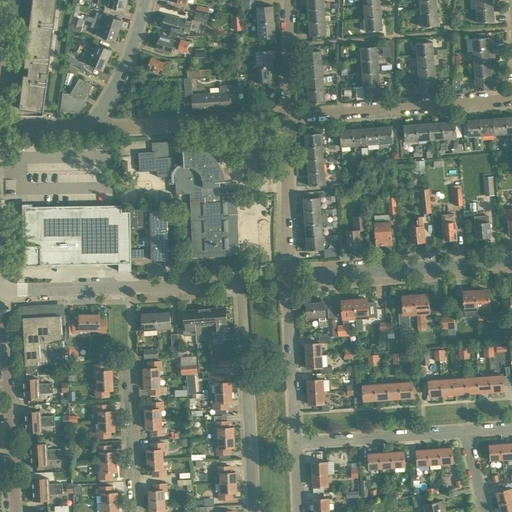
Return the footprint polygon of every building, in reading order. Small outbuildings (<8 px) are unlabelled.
[(24,75),(20,109),(44,112),(49,70),(57,0),(33,0),(25,68),(29,68),(28,75),(24,75)] [(127,0),(124,0),(105,0),(104,6),(124,11),(127,0)] [(169,0),(181,3),(180,7),(194,10),(196,0),(169,0)] [(324,8),(323,0),(306,0),(307,9),(324,8)] [(435,0),(431,0),(419,1),(420,14),(436,12),(435,0)] [(491,0),(475,0),(476,9),(492,8),(491,0)] [(255,9),(254,2),(241,3),(242,10),(255,9)] [(380,17),(379,4),(363,5),(364,18),(380,17)] [(258,23),(274,22),(273,6),(257,7),(258,23)] [(325,21),(324,8),(307,9),(308,22),(325,21)] [(492,8),(476,9),(477,22),(493,21),(492,8)] [(437,25),(436,12),(420,14),(421,27),(437,25)] [(195,13),(194,20),(207,23),(208,16),(195,13)] [(122,20),(107,16),(102,14),(100,20),(86,15),(85,20),(93,22),(104,26),(118,31),(122,20)] [(163,21),(162,25),(163,26),(163,27),(184,33),(184,31),(189,32),(192,22),(166,15),(164,21),(163,21)] [(73,16),(71,23),(80,25),(82,19),(73,16)] [(380,17),(364,18),(365,31),(381,30),(380,17)] [(326,34),(325,21),(308,22),(309,35),(326,34)] [(104,26),(93,22),(91,27),(97,29),(96,34),(100,37),(115,41),(118,31),(104,26)] [(274,22),(258,23),(260,39),(276,38),(274,22)] [(80,25),(71,23),(69,28),(80,31),(82,26),(80,25)] [(160,37),(158,42),(157,42),(156,45),(157,47),(156,48),(171,53),(172,48),(189,53),(191,47),(160,37)] [(472,51),(489,50),(488,37),(471,38),(472,51)] [(417,56),(433,55),(432,42),(415,43),(417,56)] [(97,44),(95,50),(86,47),(84,51),(107,61),(111,50),(97,44)] [(361,60),(377,59),(376,46),(359,47),(361,60)] [(257,68),(273,66),(272,50),(256,52),(257,68)] [(489,50),(472,51),(474,64),(490,63),(489,50)] [(84,51),(83,55),(91,59),(88,65),(102,71),(107,61),(84,51)] [(305,65),(321,64),(320,51),(304,52),(305,65)] [(434,67),(433,55),(417,56),(418,69),(434,67)] [(67,61),(77,66),(79,61),(70,56),(67,61)] [(151,58),(147,70),(161,75),(161,74),(170,74),(170,61),(165,61),(164,63),(151,58)] [(377,59),(361,60),(362,73),(378,72),(377,59)] [(491,76),(490,63),(474,64),(475,77),(491,76)] [(76,74),(79,69),(70,64),(67,70),(76,74)] [(321,64),(305,65),(306,78),(322,76),(321,64)] [(273,66),(257,68),(251,68),(252,74),(258,74),(258,83),(275,82),(273,66)] [(434,67),(418,69),(419,81),(435,80),(434,67)] [(378,72),(362,73),(363,86),(379,85),(378,72)] [(323,89),(322,76),(306,78),(307,90),(323,89)] [(491,76),(475,77),(476,90),(492,89),(491,76)] [(71,94),(62,93),(60,111),(69,112),(69,111),(76,111),(76,110),(80,111),(85,102),(87,102),(88,99),(86,98),(93,86),(88,84),(88,83),(86,82),(80,78),(71,94)] [(144,86),(138,86),(138,99),(145,99),(145,104),(161,104),(161,108),(170,108),(170,86),(161,86),(161,79),(144,79),(144,86)] [(435,80),(419,81),(420,95),(436,93),(435,80)] [(220,94),(211,94),(212,109),(230,108),(230,99),(239,98),(239,93),(243,93),(243,88),(239,88),(238,84),(220,86),(220,94)] [(380,98),(379,85),(363,86),(364,99),(380,98)] [(324,103),(323,89),(307,90),(308,104),(324,103)] [(212,109),(211,94),(192,95),(193,110),(212,109)] [(506,117),(493,118),(494,135),(507,134),(506,117)] [(494,135),(493,118),(480,119),(481,136),(494,135)] [(480,119),(467,120),(468,137),(474,136),(475,150),(477,150),(477,147),(478,146),(479,140),(482,139),(481,136),(480,119)] [(443,138),(456,137),(455,121),(442,122),(443,138)] [(443,138),(442,122),(429,123),(430,139),(443,138)] [(429,123),(416,124),(418,140),(430,139),(429,123)] [(418,140),(416,124),(403,125),(404,142),(418,140)] [(378,127),(379,144),(392,142),(391,126),(378,127)] [(378,127),(365,128),(366,145),(379,144),(378,127)] [(366,145),(365,128),(352,129),(354,146),(366,145)] [(354,146),(352,129),(339,130),(340,147),(354,146)] [(305,147),(322,146),(321,133),(304,134),(305,147)] [(190,146),(188,146),(186,146),(184,146),(184,145),(168,146),(166,142),(152,143),(153,152),(138,153),(140,171),(157,170),(157,176),(175,175),(176,194),(190,194),(191,208),(193,257),(207,256),(225,255),(225,256),(239,255),(237,208),(237,195),(224,196),(223,182),(224,182),(224,181),(223,181),(223,180),(223,178),(223,176),(222,174),(221,172),(221,169),(220,168),(219,166),(218,164),(215,159),(213,158),(211,156),(209,154),(207,152),(205,151),(203,150),(200,149),(197,148),(195,147),(192,147),(190,146)] [(323,159),(322,146),(305,147),(306,160),(323,159)] [(324,171),(323,159),(306,160),(307,173),(324,171)] [(424,160),(415,161),(416,171),(425,170),(424,160)] [(93,174),(92,162),(57,163),(57,170),(69,170),(69,175),(60,176),(60,180),(65,179),(65,181),(98,180),(98,174),(93,174)] [(325,185),(324,171),(307,173),(308,186),(325,185)] [(484,178),(485,196),(493,196),(492,177),(484,178)] [(461,187),(454,187),(455,206),(462,205),(461,187)] [(429,189),(421,190),(423,214),(431,213),(429,189)] [(304,212),(320,210),(319,197),(303,199),(304,212)] [(33,207),(25,207),(26,258),(26,265),(57,265),(65,265),(74,264),(83,264),(92,264),(120,264),(120,270),(119,270),(119,271),(131,271),(131,230),(130,212),(122,212),(122,205),(116,205),(107,205),(44,206),(33,207)] [(154,210),(150,211),(151,228),(152,260),(159,260),(169,260),(169,259),(168,235),(169,235),(172,235),(172,232),(168,232),(167,210),(154,210)] [(321,223),(320,210),(304,212),(305,225),(321,223)] [(455,222),(454,222),(454,214),(442,215),(444,241),(456,240),(455,222)] [(352,217),(353,231),(346,231),(347,248),(360,247),(359,229),(366,229),(366,231),(365,216),(352,217)] [(489,223),(488,223),(488,216),(474,217),(476,239),(490,238),(489,223)] [(416,226),(410,227),(408,227),(409,234),(411,234),(412,243),(423,242),(421,217),(415,217),(416,226)] [(392,245),(390,222),(374,223),(376,246),(392,245)] [(321,223),(305,225),(306,237),(322,236),(321,223)] [(323,249),(322,236),(306,237),(307,250),(323,249)] [(335,248),(325,249),(326,258),(336,257),(335,248)] [(481,291),(475,292),(477,310),(481,309),(482,314),(490,313),(488,291),(487,291),(486,289),(482,290),(481,291)] [(469,290),(468,292),(463,292),(464,317),(477,316),(477,310),(475,292),(474,292),(473,290),(469,290)] [(421,295),(415,296),(416,313),(417,330),(418,330),(418,325),(424,325),(423,313),(429,313),(428,295),(426,295),(425,294),(421,294),(421,295)] [(402,297),(403,309),(399,309),(399,315),(400,322),(399,322),(399,328),(406,327),(405,323),(408,323),(407,319),(409,318),(409,314),(416,313),(415,296),(413,296),(412,295),(409,295),(408,296),(402,297)] [(360,300),(354,301),(355,318),(356,331),(361,330),(360,318),(368,317),(376,317),(375,303),(367,304),(367,300),(366,300),(364,298),(360,299),(360,300)] [(341,301),(342,319),(343,325),(337,326),(338,336),(350,336),(348,319),(355,318),(354,301),(353,301),(351,299),(348,299),(347,301),(341,301)] [(319,317),(325,316),(324,303),(306,304),(307,318),(319,317)] [(23,309),(24,316),(23,316),(26,366),(64,364),(62,337),(61,317),(60,317),(60,314),(61,314),(60,307),(23,309)] [(218,343),(216,308),(205,309),(206,325),(212,324),(214,344),(218,343)] [(216,308),(218,343),(223,343),(221,323),(228,323),(227,308),(216,308)] [(205,309),(195,310),(197,335),(197,343),(202,343),(201,325),(206,325),(205,309)] [(185,325),(183,326),(184,336),(197,335),(195,310),(184,311),(185,325)] [(170,311),(156,313),(157,329),(171,328),(170,311)] [(143,322),(139,323),(140,330),(143,330),(157,329),(156,313),(142,314),(143,322)] [(80,316),(80,320),(73,320),(73,333),(80,333),(80,330),(90,330),(90,315),(80,316)] [(99,315),(90,315),(90,330),(99,330),(99,333),(106,333),(106,320),(99,320),(99,315)] [(325,320),(325,316),(319,317),(319,327),(328,327),(329,337),(336,336),(334,320),(328,321),(328,320),(325,320)] [(306,356),(321,356),(320,344),(319,344),(305,344),(306,356)] [(70,347),(70,358),(76,358),(76,357),(78,357),(78,347),(75,347),(70,347)] [(158,349),(144,350),(145,358),(159,357),(158,349)] [(321,356),(306,356),(307,368),(322,368),(321,356)] [(148,362),(149,368),(144,368),(145,378),(159,377),(159,368),(162,368),(161,361),(148,362)] [(112,370),(108,370),(107,364),(94,365),(95,372),(97,372),(98,381),(112,380),(112,370)] [(197,372),(196,364),(187,364),(181,365),(182,373),(188,373),(197,372)] [(487,376),(488,392),(504,390),(502,375),(497,376),(497,372),(490,373),(490,376),(487,376)] [(472,374),(465,375),(466,393),(476,392),(475,377),(472,377),(472,374)] [(466,393),(465,375),(458,375),(458,378),(455,379),(456,394),(466,393)] [(231,382),(226,383),(226,376),(213,377),(213,384),(216,384),(217,393),(231,392),(231,382)] [(445,376),(446,379),(443,380),(444,395),(456,394),(455,379),(453,379),(453,376),(445,376)] [(488,392),(487,376),(475,377),(476,392),(488,392)] [(160,387),(159,377),(145,378),(145,388),(149,388),(150,394),(163,394),(163,387),(160,387)] [(433,377),(433,380),(428,381),(429,396),(444,395),(443,380),(440,380),(440,377),(433,377)] [(53,383),(38,384),(38,379),(24,380),(24,390),(53,388),(53,383)] [(399,383),(397,383),(398,398),(413,397),(412,382),(407,382),(406,379),(399,379),(399,383)] [(98,381),(98,390),(95,390),(96,397),(109,397),(108,390),(113,390),(112,380),(98,381)] [(308,393),(323,392),(322,380),(307,380),(308,393)] [(380,381),(380,384),(377,385),(378,400),(388,399),(387,380),(380,381)] [(394,380),(387,380),(388,399),(398,398),(397,383),(394,383),(394,380)] [(367,382),(367,385),(362,386),(363,401),(378,400),(377,385),(374,385),(374,381),(367,382)] [(53,388),(24,390),(25,400),(39,399),(39,394),(53,393),(53,388)] [(217,395),(211,395),(211,403),(214,403),(215,410),(228,409),(227,403),(232,402),(231,392),(217,393),(217,395)] [(324,404),(323,392),(308,393),(308,405),(324,404)] [(150,403),(150,409),(146,409),(146,419),(161,418),(161,409),(164,409),(163,402),(150,403)] [(114,411),(110,411),(109,405),(96,405),(96,413),(99,413),(99,422),(114,421),(114,411)] [(55,416),(40,417),(40,411),(26,412),(26,422),(55,421),(55,416)] [(161,418),(146,419),(147,429),(151,429),(151,435),(165,434),(164,428),(162,428),(161,418)] [(55,426),(55,421),(26,422),(27,433),(41,432),(41,426),(55,426)] [(99,422),(100,431),(97,431),(97,438),(111,438),(110,431),(114,431),(114,421),(99,422)] [(229,428),(228,421),(215,422),(216,429),(219,429),(219,438),(234,437),(233,428),(229,428)] [(219,438),(220,448),(217,448),(217,455),(230,454),(230,447),(234,447),(234,437),(219,438)] [(152,443),(152,450),(148,450),(148,460),(163,459),(162,450),(165,450),(165,443),(152,443)] [(511,443),(501,444),(502,460),(511,458),(511,443)] [(60,449),(46,449),(46,444),(31,445),(31,456),(61,454),(60,449)] [(502,460),(501,444),(489,445),(490,460),(502,460)] [(115,452),(111,452),(111,445),(98,446),(98,453),(101,453),(101,462),(116,462),(115,452)] [(440,449),(441,464),(453,463),(452,448),(440,449)] [(441,464),(440,449),(428,450),(429,465),(441,464)] [(429,465),(428,450),(416,451),(417,466),(429,465)] [(393,467),(392,452),(380,453),(381,468),(393,467)] [(404,452),(392,452),(393,467),(405,467),(404,452)] [(381,468),(380,453),(368,454),(369,469),(381,468)] [(61,454),(31,456),(32,467),(47,466),(47,460),(61,459),(61,454)] [(163,459),(148,460),(148,470),(153,469),(153,476),(166,475),(166,469),(163,469),(163,459)] [(101,462),(102,472),(99,472),(99,479),(112,478),(112,472),(116,471),(116,462),(101,462)] [(312,475),(327,474),(327,462),(311,463),(312,475)] [(235,473),(231,473),(231,466),(218,467),(218,474),(221,474),(221,483),(236,482),(235,473)] [(327,474),(312,475),(312,487),(328,486),(327,474)] [(62,483),(48,484),(48,478),(33,479),(33,490),(63,489),(62,483)] [(221,483),(222,492),(219,492),(219,499),(232,499),(232,492),(236,492),(236,482),(221,483)] [(153,484),(154,490),(149,491),(150,501),(165,500),(164,491),(167,491),(167,484),(153,484)] [(117,493),(113,493),(113,487),(99,487),(100,494),(103,494),(103,503),(118,503),(117,493)] [(63,489),(33,490),(34,502),(49,501),(49,495),(63,494),(63,489)] [(499,504),(511,500),(511,494),(511,489),(496,492),(499,504)] [(314,511),(329,511),(328,498),(313,499),(314,511)] [(441,500),(427,504),(426,498),(413,501),(414,507),(419,506),(419,510),(419,511),(442,511),(444,511),(446,511),(444,503),(442,503),(441,500)] [(165,509),(165,500),(150,501),(150,510),(155,510),(154,511),(167,511),(168,509),(165,509)] [(511,511),(511,500),(499,504),(500,511),(511,511)] [(103,503),(103,511),(118,511),(118,503),(103,503)]
